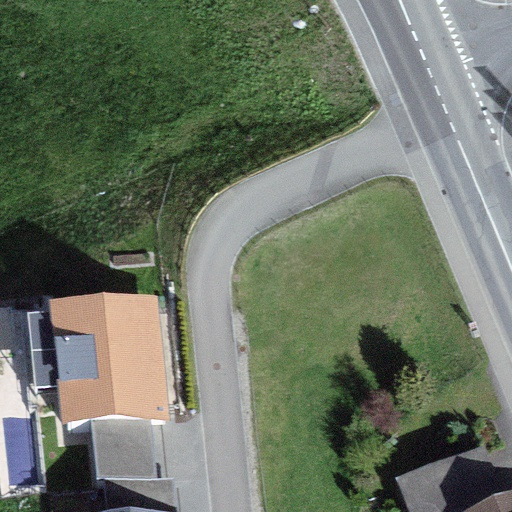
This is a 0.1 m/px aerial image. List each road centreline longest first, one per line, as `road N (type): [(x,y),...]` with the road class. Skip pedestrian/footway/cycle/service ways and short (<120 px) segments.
road 1 (residential): [(232,511),(214,236),(263,193),(447,116)]
road 2 (secondary): [(511,269),(447,116)]
